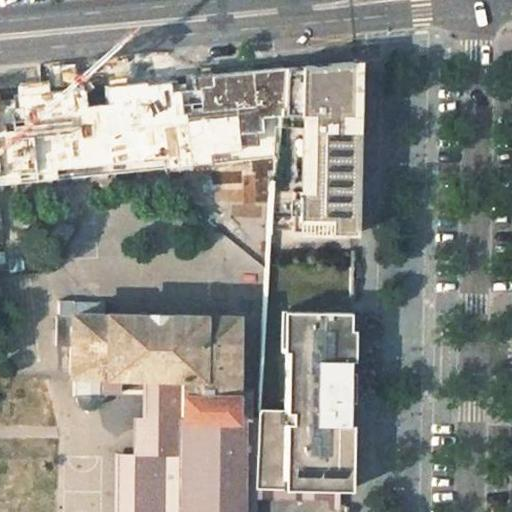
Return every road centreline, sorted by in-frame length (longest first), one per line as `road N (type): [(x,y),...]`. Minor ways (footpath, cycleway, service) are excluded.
road 1 (primary): [(0,52),(476,8)]
road 2 (unclassified): [(477,44),(473,359)]
road 3 (primary): [(228,0),(0,20)]
road 4 (unclassified): [(473,359),(469,511)]
